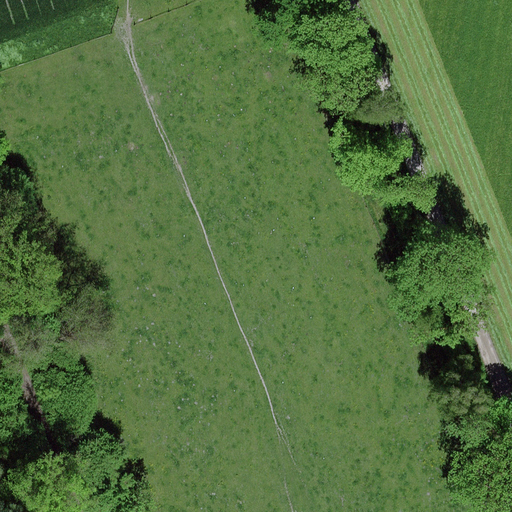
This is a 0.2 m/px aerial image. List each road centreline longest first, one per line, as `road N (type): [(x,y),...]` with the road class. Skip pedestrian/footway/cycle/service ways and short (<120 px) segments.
road 1 (track): [(511,414),(348,0)]
road 2 (track): [(89,511),(0,305)]
